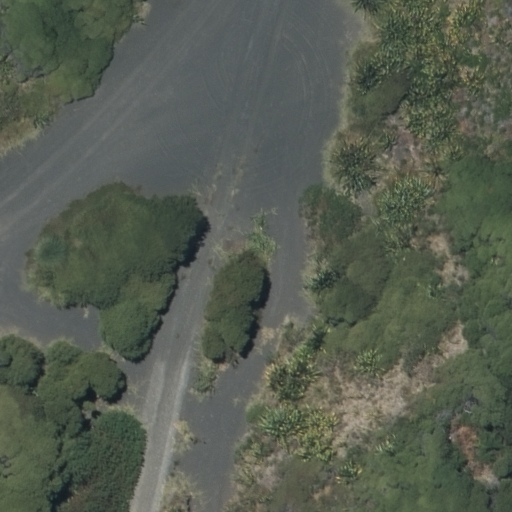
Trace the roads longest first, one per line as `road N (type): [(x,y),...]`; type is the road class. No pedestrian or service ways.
road 1 (track): [(306,0),(292,233),(211,511)]
road 2 (track): [(194,0),(94,126),(0,218)]
